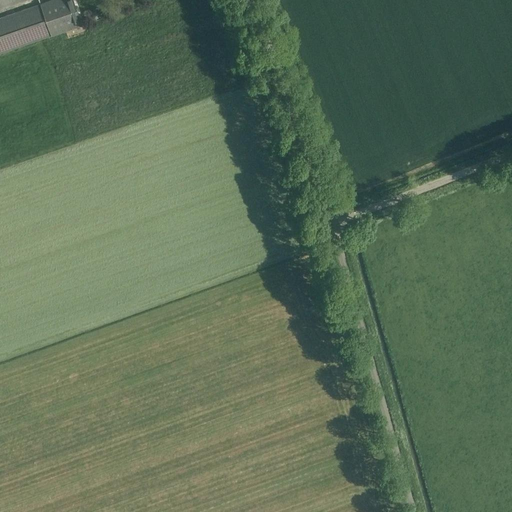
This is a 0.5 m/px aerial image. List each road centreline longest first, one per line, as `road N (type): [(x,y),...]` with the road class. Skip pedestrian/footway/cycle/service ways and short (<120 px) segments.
road 1 (unclassified): [(417,511),(332,225)]
road 2 (unclassified): [(332,225),(248,0)]
road 3 (unclassified): [(332,225),(511,154)]
